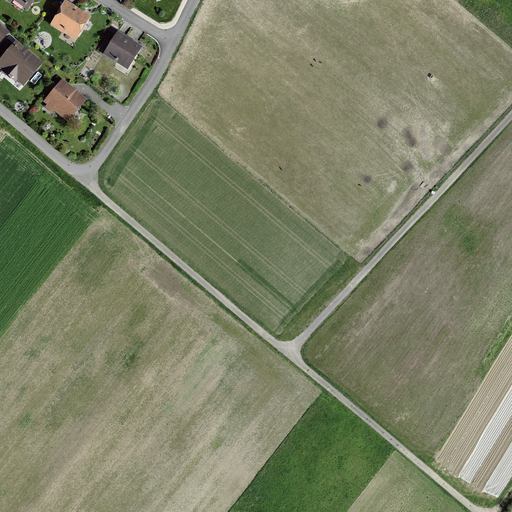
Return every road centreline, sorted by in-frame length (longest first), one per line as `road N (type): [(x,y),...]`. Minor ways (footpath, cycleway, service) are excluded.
road 1 (track): [(88,182),(291,355),(493,511)]
road 2 (track): [(291,355),(511,119)]
road 3 (unclassified): [(88,182),(172,48)]
